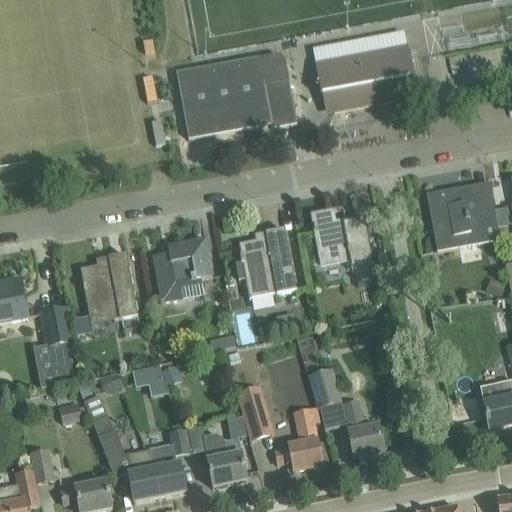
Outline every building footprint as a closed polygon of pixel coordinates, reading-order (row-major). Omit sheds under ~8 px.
[(325,110),(326,109),(334,115),(334,116),(418,100),(408,49),(316,67),(321,99),(323,99),(325,110)] [(271,132),(298,127),(284,54),(174,75),(188,144),(271,128),(271,132)] [(446,197),(446,195),(427,198),(437,255),(457,251),(499,244),(497,228),(493,208),(478,211),(474,192),(446,197)] [(315,235),(322,269),(349,263),(351,274),(374,270),(365,222),(343,226),(344,231),(335,232),(332,216),(313,219),(315,229),(314,229),(315,235)] [(250,302),(277,297),(278,298),(296,294),(289,253),(285,233),(265,237),(267,242),(239,248),(241,260),(240,260),(241,267),(243,267),(250,302)] [(160,258),(153,260),(157,279),(162,307),(183,303),(205,299),(202,285),(213,283),(209,263),(205,244),(168,251),(169,259),(170,262),(161,263),(160,258)] [(81,273),(85,293),(91,328),(138,320),(127,258),(109,261),(110,267),(81,273)] [(0,292),(0,327),(28,322),(20,282),(3,285),(5,292),(0,292)] [(498,284),(493,298),(501,301),(505,287),(498,284)] [(80,386),(72,344),(66,313),(40,318),(46,349),(43,349),(51,392),(80,386)] [(234,341),(222,344),(225,355),(237,352),(234,341)] [(342,408),(333,374),(309,380),(318,415),(342,408)] [(511,385),(480,393),(489,435),(511,429),(511,385)] [(263,391),(239,398),(254,446),(278,439),(263,391)] [(359,405),(342,408),(354,463),(385,456),(379,429),(364,433),(359,405)] [(62,428),(82,424),(79,407),(59,411),(62,428)] [(108,419),(92,425),(99,442),(100,442),(112,472),(116,482),(129,479),(134,478),(130,458),(126,459),(116,434),(114,435),(108,419)] [(296,431),(299,448),(289,451),(290,454),(275,457),(278,469),(292,466),(294,475),(323,469),(318,445),(314,427),(296,431)] [(189,433),(194,457),(205,455),(213,492),(215,491),(219,495),(227,493),(228,489),(247,485),(242,458),(239,459),(236,443),(226,445),(216,438),(205,440),(202,430),(189,433)] [(171,449),(149,454),(158,496),(159,503),(186,497),(184,490),(182,478),(180,469),(178,460),(192,457),(187,433),(169,437),(171,449)] [(50,454),(30,458),(34,475),(36,489),(56,485),(50,454)] [(134,478),(129,479),(131,488),(135,507),(159,503),(158,496),(149,454),(130,458),(134,478)] [(0,511),(31,511),(41,510),(36,489),(34,475),(15,478),(17,489),(0,492),(0,511)] [(78,506),(79,511),(112,511),(107,485),(75,491),(75,494),(62,496),(64,508),(78,506)] [(511,511),(511,500),(497,502),(498,511),(511,511)]
